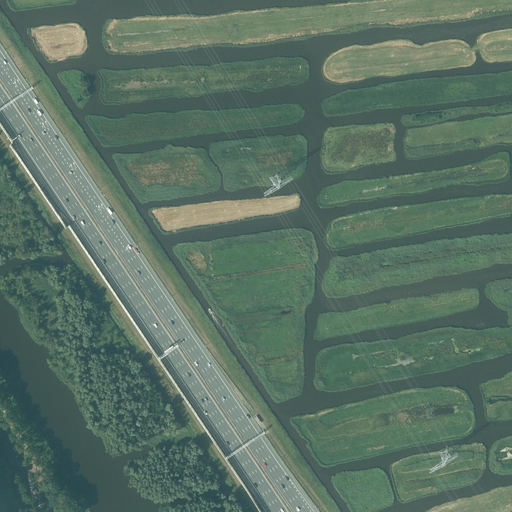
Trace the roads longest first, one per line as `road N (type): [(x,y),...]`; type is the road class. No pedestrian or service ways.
road 1 (motorway): [(302,511),(0,63)]
road 2 (motorway): [(8,109),(278,511)]
